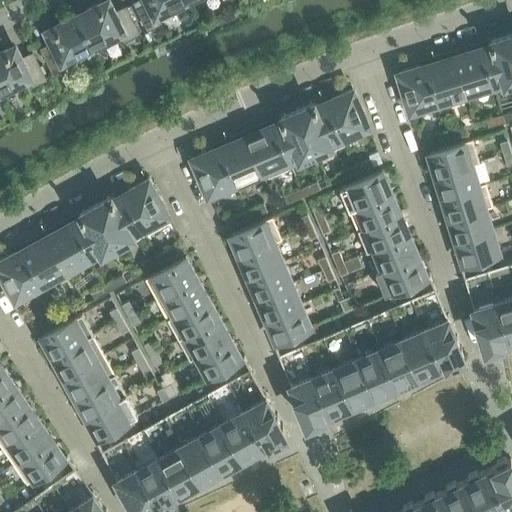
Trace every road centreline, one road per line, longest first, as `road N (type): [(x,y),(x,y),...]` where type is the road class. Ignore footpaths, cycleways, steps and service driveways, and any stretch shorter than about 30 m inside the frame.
road 1 (residential): [(456,291),(369,53)]
road 2 (residential): [(159,143),(274,368)]
road 3 (residential): [(369,53),(159,143)]
road 4 (residential): [(101,468),(0,304)]
road 5 (residential): [(159,143),(0,229)]
road 6 (residential): [(511,9),(369,53)]
